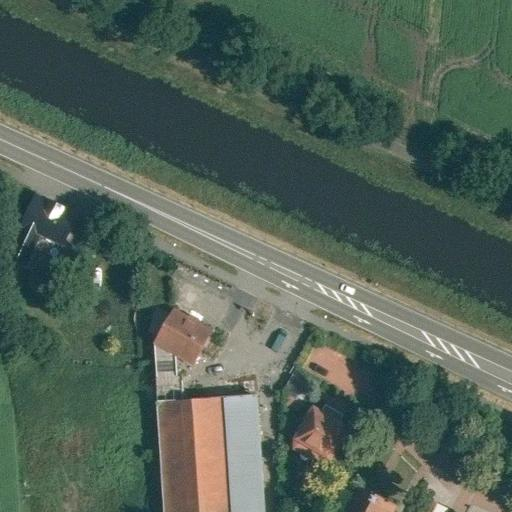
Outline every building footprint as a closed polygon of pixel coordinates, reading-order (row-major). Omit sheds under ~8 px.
[(88,216),(42,194),(15,253),(36,263),(50,233),(74,244),(88,216)] [(212,337),(174,315),(155,348),(178,362),(193,370),(212,337)] [(178,362),(155,348),(156,382),(180,381),(178,362)] [(303,395),(311,372),(297,367),(289,390),(303,395)] [(184,381),(180,381),(156,382),(158,406),(185,404),(184,381)] [(223,402),(231,511),(267,511),(260,400),(223,402)] [(185,404),(158,406),(164,511),(231,511),(223,402),(185,404)] [(351,432),(314,411),(291,451),(328,472),(351,432)] [(397,511),(398,509),(357,490),(346,511),(397,511)] [(444,511),(426,503),(421,511),(444,511)]
